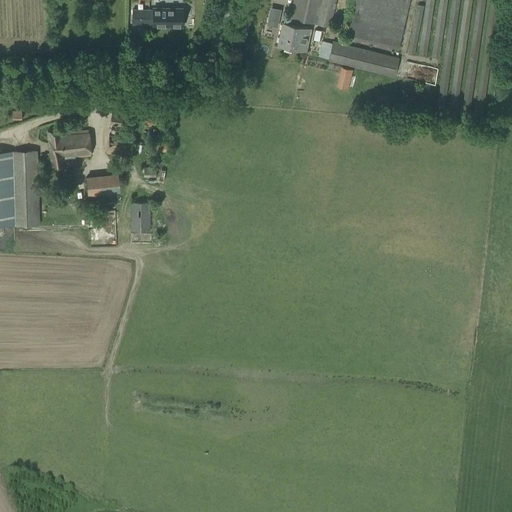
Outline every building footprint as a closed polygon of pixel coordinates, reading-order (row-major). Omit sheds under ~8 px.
[(294,0),(292,17),(327,24),(330,4),(337,6),(337,0),(294,0)] [(416,3),(411,53),(431,55),(431,56),(444,57),(440,97),(452,98),(454,80),(458,80),(460,62),(473,63),(474,55),(479,55),(482,25),(476,24),(478,0),(427,0),(427,4),(416,3)] [(269,5),(265,23),(279,26),(283,8),(269,5)] [(132,10),(132,23),(153,23),(153,25),(182,26),(182,10),(153,9),(153,10),(132,10)] [(282,22),(278,45),(305,51),(310,28),(296,25),(288,23),(282,22)] [(322,39),(318,58),(398,74),(402,55),(334,41),(322,39)] [(340,65),(334,86),(346,89),(351,68),(340,65)] [(20,110),(11,111),(11,119),(21,119),(20,110)] [(111,114),(109,125),(129,128),(131,117),(111,114)] [(60,130),(47,131),(51,167),(63,165),(63,162),(65,161),(65,159),(91,156),(88,129),(60,132),(60,130)] [(109,135),(106,153),(130,157),(133,139),(116,136),(109,135)] [(148,141),(147,152),(167,151),(167,140),(148,141)] [(37,150),(12,151),(15,226),(39,225),(37,150)] [(118,173),(86,176),(88,205),(121,201),(118,173)] [(150,202),(131,202),(131,230),(150,230),(150,202)]
